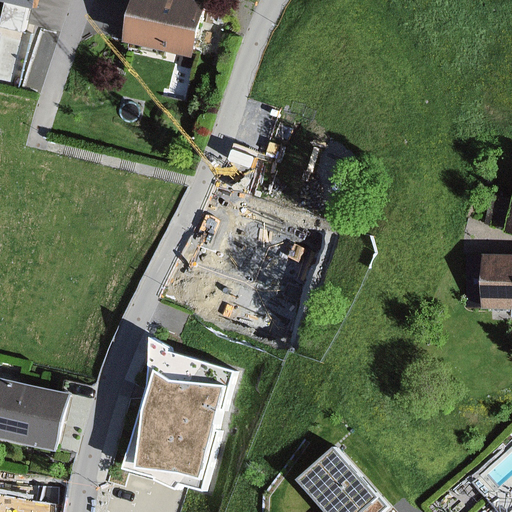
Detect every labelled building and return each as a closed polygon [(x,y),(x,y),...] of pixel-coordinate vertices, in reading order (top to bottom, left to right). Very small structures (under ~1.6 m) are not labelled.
[(36,10),(38,0),(0,0),(0,1),(6,3),(0,28),(22,33),(28,8),(36,10)] [(188,0),(133,0),(123,42),(192,58),(206,4),(188,0)] [(511,234),(511,200),(491,195),(484,228),(511,234)] [(511,309),(511,255),(483,255),(482,309),(511,309)] [(196,484),(215,490),(253,370),(190,351),(190,347),(173,338),(168,388),(138,466),(170,476),(172,479),(190,488),(196,484)] [(71,394),(0,377),(0,440),(57,453),(71,394)] [(511,511),(511,447),(473,482),(487,499),(499,511),(511,511)] [(329,509),(325,511),(382,511),(389,507),(339,449),(303,480),(329,509)] [(0,511),(55,511),(56,505),(0,493),(0,511)]
